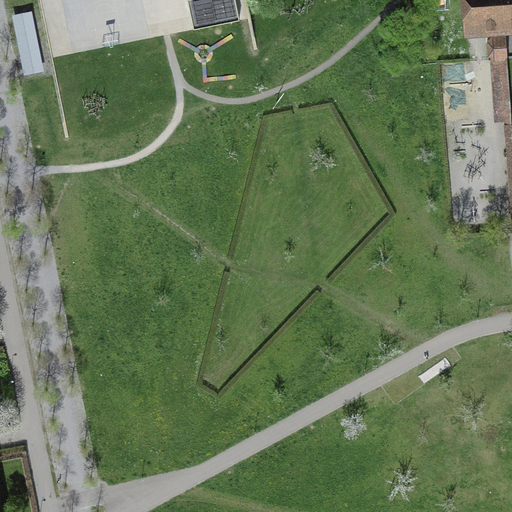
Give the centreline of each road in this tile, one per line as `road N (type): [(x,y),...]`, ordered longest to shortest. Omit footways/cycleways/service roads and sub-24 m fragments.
road 1 (motorway): [(511,248),(368,355),(127,511)]
road 2 (motorway): [(262,511),(511,339)]
road 3 (residential): [(48,511),(0,269)]
